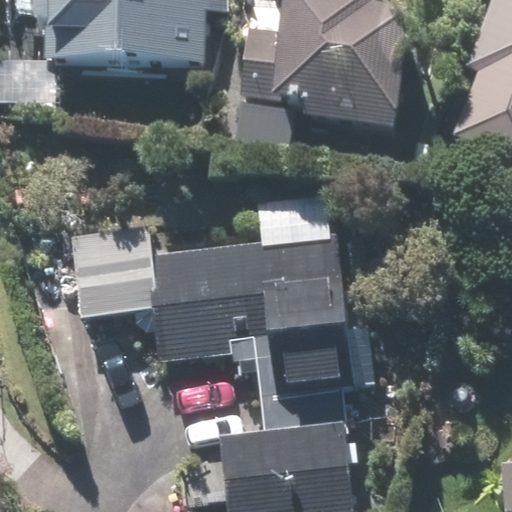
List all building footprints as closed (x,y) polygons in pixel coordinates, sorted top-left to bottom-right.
[(209,0),(29,0),(29,4),(45,5),(42,75),(206,83),(209,0)] [(511,0),(491,0),(435,144),(511,175),(511,0)] [(240,88),(266,91),(263,120),(298,124),(296,142),(390,152),(403,36),(362,32),(364,20),(275,10),(271,50),(245,47),(240,88)] [(219,455),(222,511),(349,511),(331,202),(253,207),(256,263),(153,269),(152,240),(58,246),(66,401),(255,390),(258,453),(219,455)] [(511,511),(511,472),(488,474),(490,511),(511,511)]
